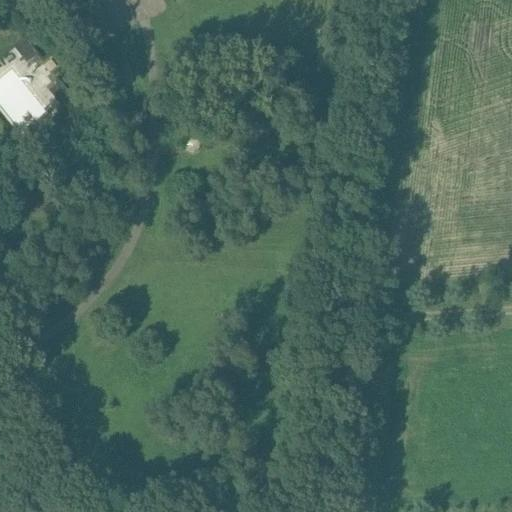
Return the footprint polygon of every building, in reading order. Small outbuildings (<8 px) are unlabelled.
[(57,0),(64,15),(100,0),(99,0),(57,0)] [(80,51),(115,35),(107,17),(72,34),(80,51)] [(44,114),(8,61),(0,66),(0,106),(18,132),(44,114)] [(128,66),(119,69),(125,88),(134,85),(128,66)] [(16,225),(62,195),(49,174),(2,204),(16,225)]
